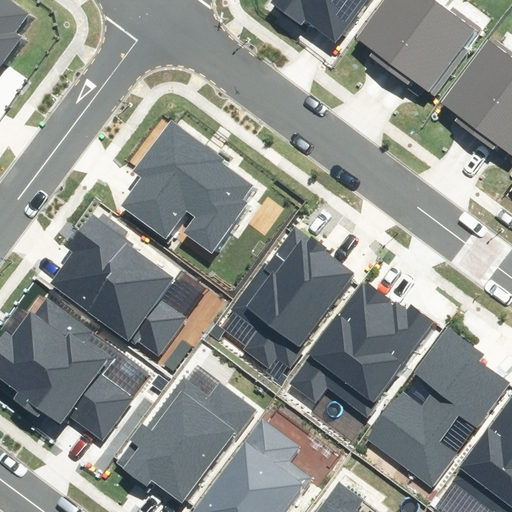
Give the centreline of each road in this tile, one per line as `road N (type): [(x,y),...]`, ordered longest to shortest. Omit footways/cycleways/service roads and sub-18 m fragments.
road 1 (residential): [(511,278),(157,12)]
road 2 (residential): [(0,224),(157,12)]
